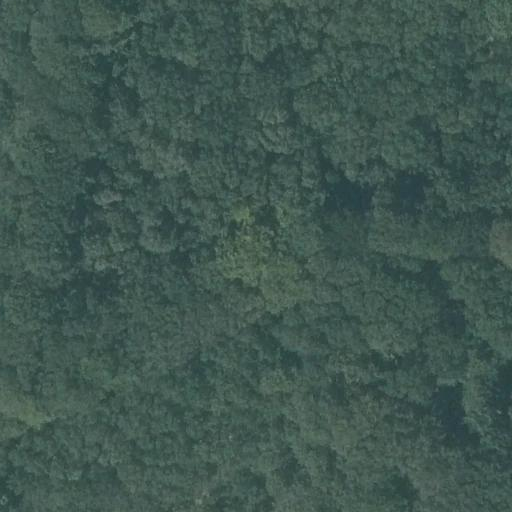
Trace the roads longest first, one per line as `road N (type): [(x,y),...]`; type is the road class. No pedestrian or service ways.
road 1 (track): [(22,358),(121,299),(286,221),(344,205),(400,202),(511,217)]
road 2 (track): [(88,0),(8,365)]
